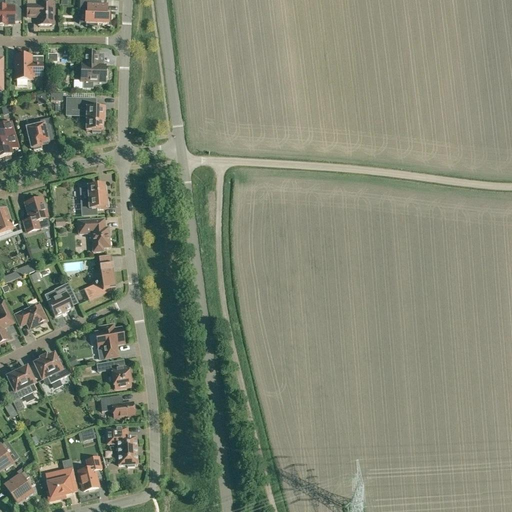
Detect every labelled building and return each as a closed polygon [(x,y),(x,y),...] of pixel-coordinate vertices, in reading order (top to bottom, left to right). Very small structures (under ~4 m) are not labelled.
[(89,0),(79,0),(79,14),(87,14),(87,16),(86,16),(85,27),(98,28),(98,27),(97,27),(97,25),(111,25),(111,17),(107,17),(107,7),(98,6),(98,0),(89,0)] [(5,8),(0,8),(0,26),(14,26),(14,23),(21,23),(21,1),(5,1),(5,8)] [(38,6),(27,6),(27,18),(34,18),(34,17),(38,17),(38,26),(54,26),(54,3),(38,3),(38,6)] [(98,63),(98,54),(84,54),(84,66),(81,66),(81,82),(83,83),(83,90),(93,90),(93,83),(105,83),(105,79),(107,79),(107,71),(105,71),(105,67),(97,66),(97,63),(98,63)] [(49,56),(49,65),(59,65),(59,56),(49,56)] [(31,65),(31,57),(15,57),(15,81),(31,81),(31,77),(42,77),(42,64),(35,64),(35,65),(31,65)] [(51,94),(51,102),(63,102),(63,94),(51,94)] [(45,98),(38,100),(40,108),(47,106),(45,98)] [(66,117),(75,117),(86,117),(86,132),(92,132),(92,134),(100,134),(100,132),(102,132),(103,124),(104,124),(104,110),(95,109),(96,100),(67,100),(66,117)] [(11,114),(9,107),(1,109),(3,116),(11,114)] [(41,145),(47,143),(48,143),(46,135),(53,133),(50,120),(32,124),(33,128),(26,130),(31,150),(33,149),(34,151),(40,149),(40,148),(42,147),(41,145)] [(10,151),(17,149),(18,149),(18,148),(16,143),(15,139),(10,123),(0,126),(0,159),(3,159),(3,161),(5,162),(10,160),(11,159),(10,157),(11,157),(10,151)] [(88,189),(80,190),(82,218),(97,217),(96,210),(107,209),(106,195),(104,195),(104,187),(101,187),(101,185),(94,185),(94,188),(88,188),(88,189)] [(27,234),(39,231),(38,225),(41,224),(42,222),(41,221),(47,219),(45,214),(47,212),(45,207),(43,207),(41,199),(26,204),(30,220),(24,222),(27,234)] [(0,212),(0,238),(13,234),(11,231),(13,230),(6,211),(4,211),(0,212)] [(110,249),(108,230),(108,228),(104,229),(103,220),(77,223),(78,236),(89,235),(90,239),(92,239),(93,253),(103,253),(103,249),(110,249)] [(115,290),(114,285),(111,257),(98,259),(102,283),(97,285),(97,284),(95,285),(95,286),(84,291),(89,302),(109,293),(108,293),(111,292),(115,290)] [(35,268),(23,273),(25,278),(29,276),(37,273),(35,268)] [(33,283),(41,279),(38,273),(30,276),(33,283)] [(5,285),(19,279),(17,274),(3,279),(5,285)] [(73,309),(72,307),(68,299),(74,296),(68,284),(54,291),(58,298),(47,303),(55,318),(73,309)] [(2,329),(7,327),(13,324),(3,303),(0,303),(0,313),(1,316),(0,316),(0,345),(8,341),(2,329)] [(15,317),(19,325),(20,327),(26,324),(30,331),(47,322),(38,305),(15,317)] [(95,334),(98,349),(103,348),(105,360),(118,358),(116,350),(115,350),(114,346),(124,344),(121,329),(113,331),(113,327),(100,329),(101,333),(95,334)] [(70,376),(65,365),(59,367),(54,356),(47,359),(46,357),(40,360),(41,362),(34,365),(42,381),(47,379),(50,385),(59,381),(70,376)] [(73,357),(65,361),(69,369),(77,365),(73,357)] [(109,371),(108,364),(96,366),(97,373),(109,371)] [(131,382),(130,382),(130,381),(130,380),(129,376),(130,376),(129,375),(128,368),(111,370),(115,391),(131,388),(131,387),(132,387),(131,382)] [(13,390),(7,393),(12,403),(32,394),(29,388),(35,385),(27,369),(7,378),(13,390)] [(119,405),(118,397),(100,399),(101,413),(113,412),(114,420),(134,418),(133,404),(119,405)] [(128,439),(127,430),(127,429),(106,430),(107,446),(117,445),(118,466),(118,467),(119,467),(127,466),(127,468),(134,468),(134,466),(136,466),(137,466),(137,465),(136,440),(136,439),(135,439),(128,439)] [(94,432),(87,434),(89,442),(96,440),(94,432)] [(36,437),(30,440),(34,446),(39,444),(36,437)] [(0,472),(5,469),(6,471),(12,466),(11,464),(12,464),(4,453),(9,449),(4,443),(0,446),(0,472)] [(83,492),(98,489),(94,472),(101,471),(98,459),(86,462),(88,468),(86,471),(79,472),(80,478),(78,480),(80,485),(82,485),(83,492)] [(78,493),(75,482),(72,470),(56,474),(45,477),(49,493),(47,493),(49,503),(61,500),(60,498),(65,497),(72,495),(78,493)] [(4,487),(11,496),(16,504),(25,498),(26,500),(32,495),(31,493),(32,493),(24,482),(29,478),(25,472),(20,476),(4,487)]
